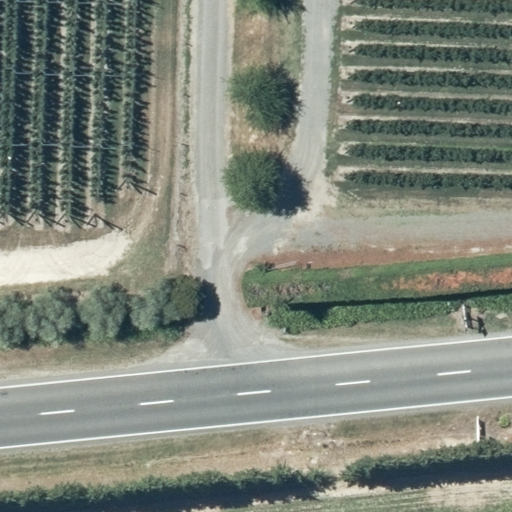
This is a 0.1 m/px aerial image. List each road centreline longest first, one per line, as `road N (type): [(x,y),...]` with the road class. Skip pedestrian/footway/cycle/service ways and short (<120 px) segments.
road 1 (tertiary): [(511,349),(0,403)]
road 2 (unknown): [(192,383),(182,0)]
